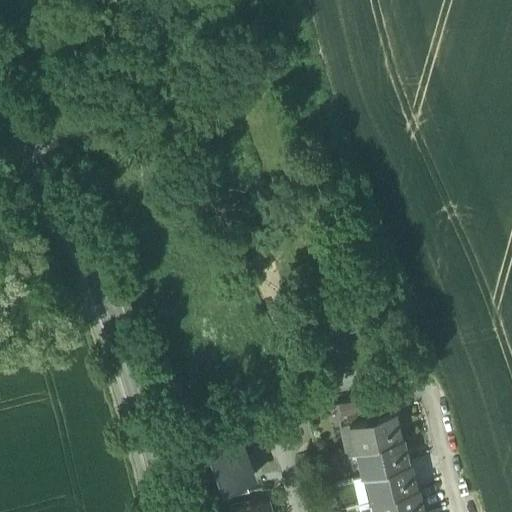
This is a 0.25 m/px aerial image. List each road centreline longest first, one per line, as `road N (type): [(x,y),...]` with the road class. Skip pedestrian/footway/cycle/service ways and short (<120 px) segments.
road 1 (tertiary): [(0,87),(77,217),(124,331),(149,402),(168,511)]
road 2 (residential): [(461,511),(430,400),(400,373),(321,385),(299,405),(286,447),(298,511)]
